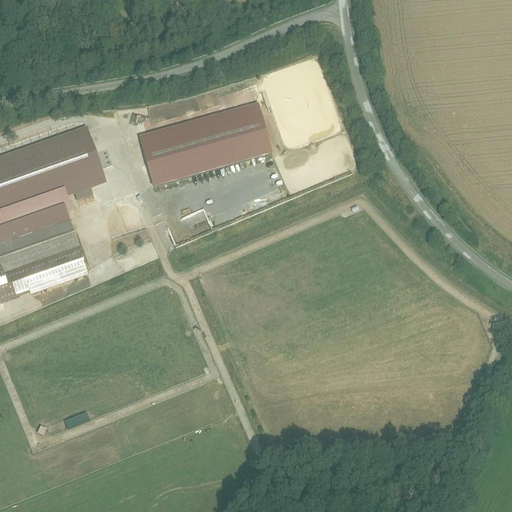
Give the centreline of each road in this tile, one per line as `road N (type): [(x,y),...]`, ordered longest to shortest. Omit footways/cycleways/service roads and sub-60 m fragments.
road 1 (residential): [(338,13),(289,26),(195,70),(0,113)]
road 2 (residential): [(338,13),(352,82),(382,158),(438,231),(511,287)]
